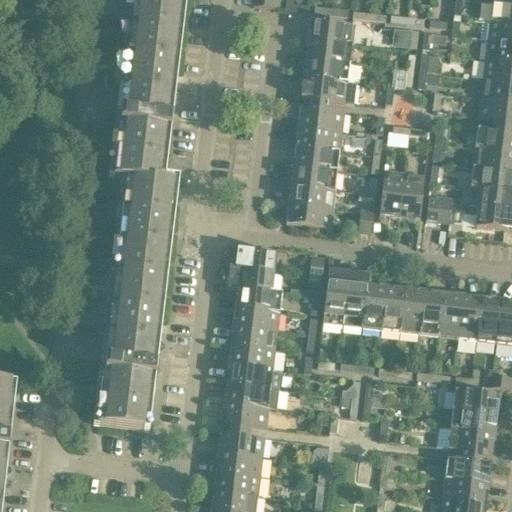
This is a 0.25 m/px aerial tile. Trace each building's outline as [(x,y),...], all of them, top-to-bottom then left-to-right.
[(98,430),(144,435),(150,382),(155,382),(179,183),(160,181),(166,134),(171,134),(186,0),(134,0),(113,182),(127,183),(98,430)] [(254,0),(253,11),(278,14),(280,1),(267,0),(254,0)] [(511,0),(492,0),(492,7),(511,9),(511,0)] [(462,4),(455,3),(453,19),(460,20),(462,4)] [(511,9),(492,7),(489,26),(511,28),(511,9)] [(293,9),(292,15),(308,17),(309,11),(293,9)] [(314,18),(330,20),(331,13),(315,11),(314,18)] [(331,13),(330,20),(347,22),(348,15),(331,13)] [(352,22),(368,24),(369,18),(353,16),(352,22)] [(369,18),(368,24),(385,26),(386,19),(369,18)] [(390,27),(406,29),(407,22),(391,20),(390,27)] [(407,22),(406,29),(423,31),(424,24),(407,22)] [(310,24),(307,44),(351,49),(354,29),(310,24)] [(451,41),(457,42),(459,25),(453,24),(451,41)] [(429,31),(446,33),(446,26),(430,25),(429,31)] [(511,28),(489,26),(487,45),(511,48),(511,28)] [(409,52),(411,36),(394,34),(392,50),(409,52)] [(409,52),(416,53),(418,36),(411,36),(409,52)] [(429,48),(446,49),(447,40),(423,37),(421,54),(428,55),(429,48)] [(307,44),(305,63),(349,68),(351,49),(307,44)] [(511,48),(487,45),(485,64),(511,67),(511,48)] [(408,58),(406,74),(413,75),(415,59),(408,58)] [(421,60),(419,76),(426,77),(428,61),(421,60)] [(305,63),(303,82),(347,87),(349,68),(305,63)] [(511,67),(485,64),(483,83),(511,86),(511,67)] [(413,75),(406,74),(404,91),(411,92),(413,75)] [(426,77),(419,76),(417,93),(424,94),(425,86),(436,88),(437,78),(426,77)] [(347,87),(303,82),(300,102),(310,103),(310,108),(309,113),(328,115),(328,110),(329,105),(355,108),(357,88),(347,87)] [(511,86),(483,83),(480,102),(511,106),(511,86)] [(385,108),(391,109),(393,92),(387,92),(385,108)] [(432,114),(439,115),(441,98),(434,97),(432,114)] [(511,106),(480,102),(478,123),(493,124),(493,130),(492,134),(511,136),(511,132),(511,128),(511,106)] [(299,112),(297,132),(341,137),(343,117),(328,115),(309,113),(299,112)] [(375,138),(382,139),(384,122),(377,121),(375,138)] [(392,137),(408,139),(409,132),(393,130),(392,137)] [(436,131),(434,148),(441,148),(443,132),(436,131)] [(297,132),(295,151),(339,156),(341,137),(297,132)] [(409,132),(408,139),(425,141),(426,134),(409,132)] [(477,132),(475,152),(511,156),(511,136),(492,134),(477,132)] [(375,144),(373,160),(380,161),(381,144),(375,144)] [(441,148),(434,148),(432,164),(439,165),(441,148)] [(295,151),(292,170),(337,175),(339,156),(295,151)] [(511,156),(475,152),(472,172),(511,176),(511,156)] [(380,161),(373,160),(371,177),(378,177),(380,161)] [(292,170),(290,189),(334,194),(337,175),(292,170)] [(429,186),(436,187),(438,170),(431,170),(429,186)] [(511,176),(472,172),(470,191),(511,195),(511,176)] [(379,220),(399,222),(404,178),(384,176),(379,220)] [(404,178),(399,222),(419,224),(424,180),(404,178)] [(370,181),(368,198),(375,198),(377,182),(370,181)] [(290,189),(288,208),(332,213),(334,194),(290,189)] [(511,195),(470,191),(468,210),(478,211),(511,214),(511,195)] [(368,198),(359,197),(358,203),(374,205),(375,198),(368,198)] [(425,225),(437,226),(440,201),(428,199),(425,225)] [(440,201),(437,226),(449,228),(451,202),(440,201)] [(332,213),(288,208),(286,228),(330,234),(332,213)] [(358,237),(370,238),(373,213),(361,211),(358,237)] [(511,214),(478,211),(476,231),(511,235),(511,214)] [(232,252),(229,272),(273,277),(276,257),(232,252)] [(308,287),(321,288),(324,263),(311,261),(308,287)] [(227,292),(237,294),(237,293),(281,297),(281,296),(271,295),(273,277),(229,272),(227,292)] [(323,318),(322,328),(342,330),(344,320),(349,276),(328,273),(323,318)] [(344,320),(342,330),(360,332),(361,322),(363,322),(367,288),(368,288),(369,278),(349,276),(344,320)] [(360,332),(380,334),(386,290),(368,288),(367,288),(363,322),(361,322),(360,332)] [(380,334),(400,337),(405,292),(386,290),(380,334)] [(400,337),(419,339),(424,295),(405,292),(400,337)] [(237,294),(235,312),(279,317),(281,297),(237,293),(237,294)] [(302,300),(312,302),(312,301),(319,302),(320,296),(303,294),(302,300)] [(419,339),(438,341),(443,297),(424,295),(419,339)] [(438,341),(457,343),(462,299),(443,297),(438,341)] [(457,343),(476,345),(481,301),(462,299),(457,343)] [(312,301),(312,302),(310,318),(317,319),(319,302),(312,301)] [(476,345),(495,348),(500,303),(481,301),(476,345)] [(511,304),(500,303),(495,348),(511,349),(511,304)] [(235,312),(232,331),(277,336),(279,317),(235,312)] [(310,323),(308,339),(315,340),(317,324),(310,323)] [(232,331),(230,350),(274,355),(277,336),(232,331)] [(315,340),(308,339),(306,356),(313,357),(315,340)] [(230,350),(228,369),(272,374),(274,355),(230,350)] [(303,378),(310,378),(312,362),(305,361),(303,378)] [(317,372),(334,374),(335,367),(318,365),(317,372)] [(340,375),(356,376),(357,370),(340,368),(340,375)] [(228,369),(226,388),(270,393),(280,394),(282,375),(272,374),(228,369)] [(357,370),(356,376),(373,378),(374,372),(357,370)] [(378,379),(394,381),(395,374),(379,372),(378,379)] [(472,383),(471,390),(478,390),(480,374),(473,373),(472,383)] [(395,374),(394,381),(411,383),(412,376),(395,374)] [(416,383),(432,385),(433,378),(417,377),(416,383)] [(433,378),(432,385),(449,387),(450,380),(433,378)] [(484,391),(510,394),(511,382),(486,379),(484,391)] [(454,388),(471,390),(472,383),(455,381),(454,388)] [(0,386),(0,511),(1,511),(10,442),(4,441),(11,388),(0,386)] [(341,401),(351,402),(358,403),(360,386),(353,386),(353,389),(345,395),(342,394),(341,401)] [(366,387),(364,404),(371,405),(373,388),(366,387)] [(226,388),(223,407),(268,412),(278,413),(280,394),(270,393),(226,388)] [(455,394),(452,414),(497,419),(499,399),(455,394)] [(358,403),(351,402),(349,419),(356,420),(358,403)] [(371,405),(364,404),(362,420),(369,421),(371,405)] [(268,412),(223,407),(221,427),(231,428),(230,433),(230,438),(248,440),(249,436),(250,430),(265,432),(268,412)] [(452,414),(450,433),(494,438),(497,419),(452,414)] [(329,436),(336,437),(338,420),(317,418),(315,427),(330,429),(329,436)] [(379,442),(386,443),(388,426),(381,425),(379,442)] [(494,438),(450,433),(438,432),(436,452),(463,455),(462,460),(462,465),(481,467),(481,462),(482,457),(492,458),(494,438)] [(220,437),(218,457),(262,462),(264,442),(248,440),(230,438),(220,437)] [(321,452),(319,469),(326,470),(328,453),(321,452)] [(218,457),(215,476),(260,481),(262,462),(218,457)] [(383,459),(381,476),(388,477),(390,460),(383,459)] [(447,463),(444,483),(488,488),(491,468),(481,467),(462,465),(447,463)] [(326,470),(319,469),(317,485),(324,486),(326,470)] [(215,476),(213,495),(257,500),(260,481),(215,476)] [(388,477),(381,476),(379,492),(386,493),(388,477)] [(444,483),(442,502),(486,507),(488,488),(444,483)] [(317,490),(315,507),(322,508),(324,491),(317,490)] [(213,495),(211,511),(255,511),(257,500),(213,495)] [(378,497),(376,511),(383,511),(385,498),(378,497)] [(442,502),(440,511),(485,511),(486,507),(442,502)]
